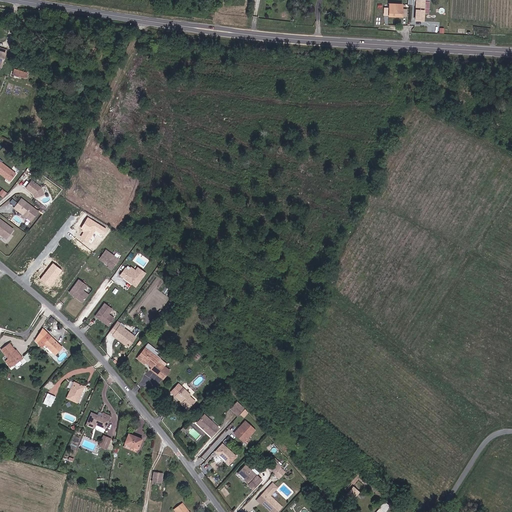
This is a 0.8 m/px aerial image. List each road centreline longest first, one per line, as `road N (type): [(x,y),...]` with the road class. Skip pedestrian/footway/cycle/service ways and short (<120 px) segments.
road 1 (secondary): [(511,49),(182,26),(17,0)]
road 2 (tertiary): [(0,262),(84,337),(223,511)]
